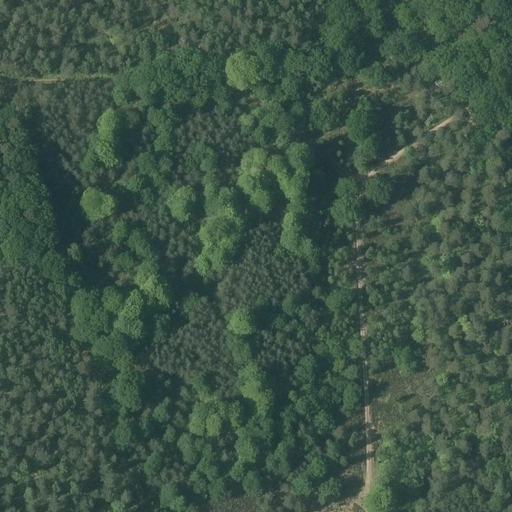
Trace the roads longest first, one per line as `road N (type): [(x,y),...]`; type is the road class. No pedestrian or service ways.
road 1 (track): [(0,93),(85,84),(227,88),(296,130),(356,183)]
road 2 (track): [(368,511),(356,183)]
road 3 (track): [(356,183),(453,118),(511,31)]
